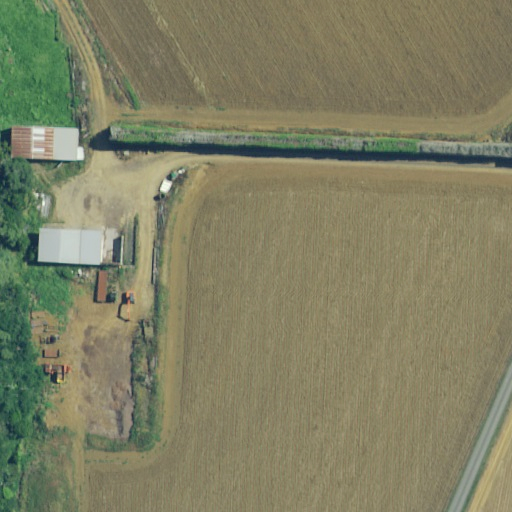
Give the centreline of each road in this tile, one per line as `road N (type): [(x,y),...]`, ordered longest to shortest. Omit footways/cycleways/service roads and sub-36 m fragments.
road 1 (unknown): [(511,176),(167,161)]
road 2 (unknown): [(454,511),(511,374)]
